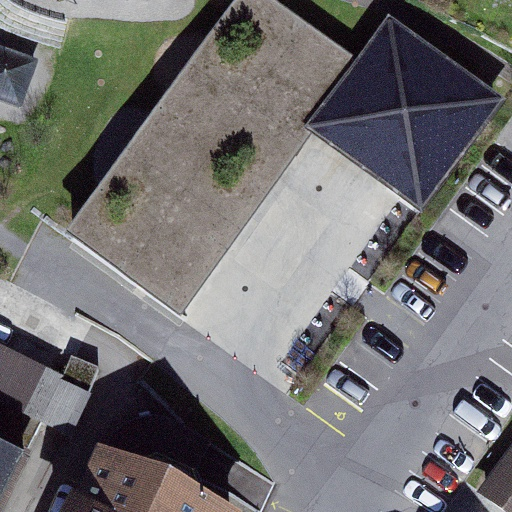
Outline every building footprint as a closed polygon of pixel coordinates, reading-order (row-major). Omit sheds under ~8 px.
[(259,0),(246,0),(78,236),(180,308),(308,127),(419,206),(493,102),(392,30),(362,73),(259,0)] [(35,66),(0,53),(0,101),(20,108),(35,66)] [(0,511),(2,511),(61,392),(0,362),(0,511)] [(511,511),(511,472),(483,511),(511,511)] [(196,511),(101,473),(84,511),(196,511)]
